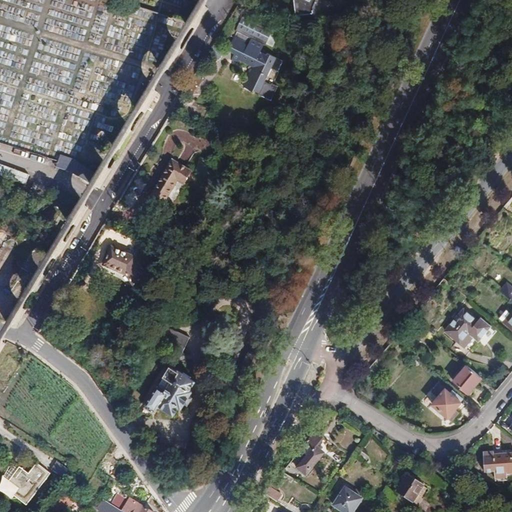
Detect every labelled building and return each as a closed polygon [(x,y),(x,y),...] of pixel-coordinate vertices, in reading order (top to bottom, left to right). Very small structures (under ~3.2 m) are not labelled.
[(288,0),(293,20),(316,17),(316,11),(320,0),(288,0)] [(230,45),(227,50),(240,56),(238,60),(253,67),(243,87),(253,91),(253,89),(259,92),(259,93),(271,99),(277,86),(272,83),(283,61),(267,53),(267,55),(260,52),(264,45),(265,45),(272,29),(243,15),(236,31),(237,32),(230,45)] [(90,183),(95,174),(76,164),(75,161),(60,156),(58,162),(56,168),(71,173),(89,184),(90,183)] [(151,197),(162,204),(177,180),(183,184),(191,172),(172,161),(151,197)] [(132,177),(121,207),(133,212),(144,182),(132,177)] [(135,258),(112,247),(104,265),(123,274),(124,272),(126,273),(134,284),(147,275),(135,258)] [(23,269),(34,276),(46,255),(36,248),(31,257),(23,269)] [(500,291),(511,301),(511,287),(507,283),(500,291)] [(465,347),(473,337),(476,333),(481,337),(491,326),(480,317),(478,320),(463,309),(445,331),(457,341),(451,348),(464,358),(470,351),(465,347)] [(511,311),(510,314),(506,310),(500,318),(511,328),(511,311)] [(478,341),(481,337),(476,333),(473,337),(478,341)] [(252,352),(251,351),(241,373),(242,374),(252,352)] [(261,357),(252,352),(242,374),(252,378),(261,357)] [(481,378),(467,365),(454,380),(468,393),(481,378)] [(192,391),(190,389),(195,381),(178,370),(178,371),(175,369),(174,369),(167,371),(140,414),(143,417),(149,418),(158,405),(174,414),(179,406),(181,407),(185,402),(189,396),(192,391)] [(446,389),(445,389),(439,384),(433,392),(439,397),(432,404),(448,417),(452,420),(459,412),(455,409),(461,402),(446,389)] [(324,438),(316,432),(283,470),(294,479),(301,471),(306,475),(324,453),(317,448),(324,438)] [(495,474),(507,473),(511,473),(511,454),(494,455),(494,453),(483,453),(484,472),(495,471),(495,474)] [(69,469),(58,462),(52,470),(64,477),(69,469)] [(17,489),(13,495),(27,506),(51,474),(37,463),(29,474),(20,467),(8,482),(17,489)] [(413,502),(414,501),(423,487),(424,486),(408,475),(397,492),(413,502)] [(283,494),(270,486),(264,493),(277,502),(283,494)] [(427,490),(423,487),(414,501),(418,504),(427,490)] [(346,488),(334,506),(343,511),(355,511),(354,511),(362,499),(346,488)] [(129,498),(122,511),(123,511),(152,511),(143,507),(139,511),(136,510),(138,506),(135,505),(140,497),(134,493),(131,499),(129,498)] [(97,508),(99,510),(105,501),(103,500),(97,508)] [(123,511),(122,511),(105,501),(99,510),(101,511),(123,511)]
